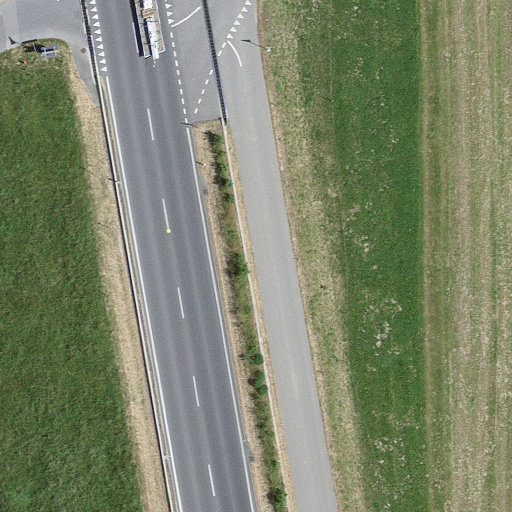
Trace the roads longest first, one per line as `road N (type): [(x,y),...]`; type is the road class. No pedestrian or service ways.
road 1 (track): [(228,0),(316,511)]
road 2 (secondary): [(216,511),(129,0)]
